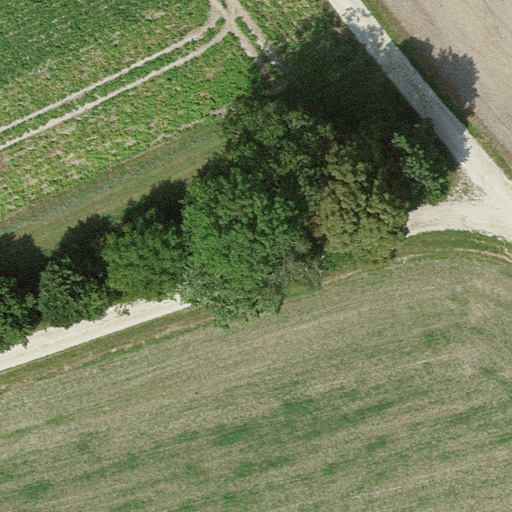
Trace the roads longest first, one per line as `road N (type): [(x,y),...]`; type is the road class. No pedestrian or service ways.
road 1 (track): [(0,366),(366,241),(443,225),(511,229)]
road 2 (track): [(511,199),(335,0)]
